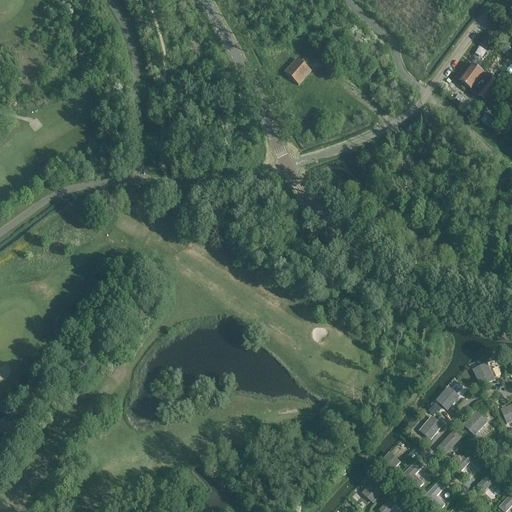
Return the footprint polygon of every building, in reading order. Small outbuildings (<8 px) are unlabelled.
[(489,34),(480,46),(485,50),(494,38),(489,34)] [(297,60),(285,74),(298,85),(308,74),(310,71),(297,60)] [(465,73),(493,94),(495,92),(495,91),(497,89),(498,89),(500,87),(499,86),(499,85),(492,80),(494,79),(485,72),(483,74),(471,65),(465,73)] [(487,104),(493,95),(493,94),(465,73),(459,82),(473,92),(472,93),(487,104)] [(497,92),(494,96),(488,104),(493,107),(496,104),(497,105),(503,97),(497,92)] [(486,363),(472,370),(479,388),(494,381),(486,363)] [(448,388),(436,401),(447,411),(459,397),(448,388)] [(438,413),(442,409),(436,404),(432,407),(438,413)] [(511,405),(500,411),(506,425),(511,422),(511,405)] [(428,411),(433,416),(437,412),(432,407),(431,408),(428,411)] [(486,424),(476,413),(463,426),(474,436),(486,424)] [(431,417),(419,431),(430,440),(441,426),(431,417)] [(470,437),(464,432),(462,435),(467,440),(470,437)] [(452,434),(436,450),(442,456),(458,440),(452,434)] [(465,450),(469,446),(464,441),(460,445),(465,450)] [(460,472),(469,462),(478,471),(484,465),(469,451),(455,466),(460,472)] [(400,463),(389,453),(376,466),(387,477),(400,463)] [(422,467),(417,461),(402,475),(417,490),(422,484),(414,475),(422,467)] [(482,470),(485,474),(491,468),(487,465),(482,470)] [(505,486),(491,472),(476,487),(482,492),(491,483),(499,492),(505,486)] [(384,491),(373,482),(362,494),(372,504),(384,491)] [(444,488),(438,482),(424,496),(439,511),(444,506),(435,496),(444,488)] [(421,488),(417,492),(420,496),(425,491),(421,488)] [(401,511),(407,505),(394,493),(378,511),(389,511),(395,506),(397,507),(396,508),(400,511),(401,511)] [(511,493),(499,508),(503,511),(505,511),(511,505),(511,493)]
